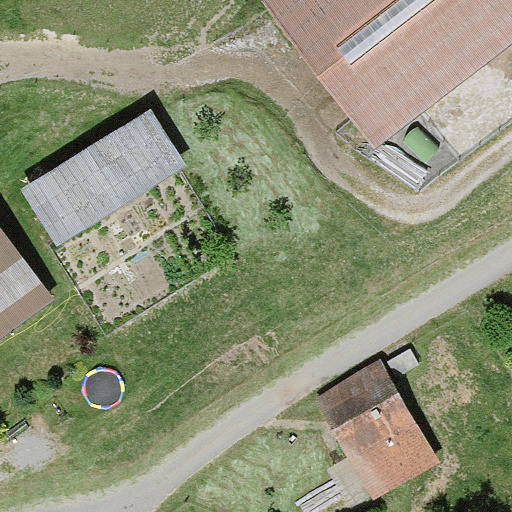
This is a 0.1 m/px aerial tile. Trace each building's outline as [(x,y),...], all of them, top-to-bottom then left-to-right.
[(511,0),(262,0),(252,8),(359,148),(511,31),(511,0)] [(7,196),(44,253),(169,173),(132,115),(7,196)] [(0,208),(0,345),(66,298),(0,208)] [(383,405),(321,443),(360,507),(422,469),(383,405)] [(0,492),(12,486),(0,464),(0,492)]
